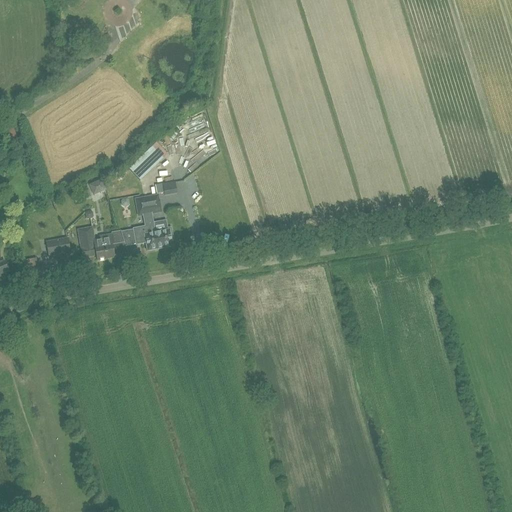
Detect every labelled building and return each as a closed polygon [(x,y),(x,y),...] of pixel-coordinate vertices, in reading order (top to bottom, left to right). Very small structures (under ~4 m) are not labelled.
[(13,127),(4,131),(9,144),(17,141),(15,134),(14,131),(13,127)] [(154,148),(130,170),(141,182),(169,155),(163,149),(159,153),(154,148)] [(101,180),(89,186),(93,196),(106,190),(101,180)] [(162,184),(155,186),(156,194),(163,193),(162,184)] [(139,215),(161,212),(158,195),(136,199),(139,215)] [(133,229),(133,230),(136,245),(137,245),(146,243),(147,251),(173,247),(172,246),(171,238),(173,238),(171,228),(155,231),(154,226),(154,225),(133,229)] [(94,242),(92,228),(78,230),(81,249),(82,257),(96,255),(94,242)] [(100,241),(94,242),(96,255),(97,260),(114,257),(111,245),(124,243),(120,231),(111,233),(111,235),(100,237),(100,241)] [(49,256),(70,252),(67,238),(46,242),(49,256)] [(40,281),(36,259),(23,261),(27,283),(40,281)]
